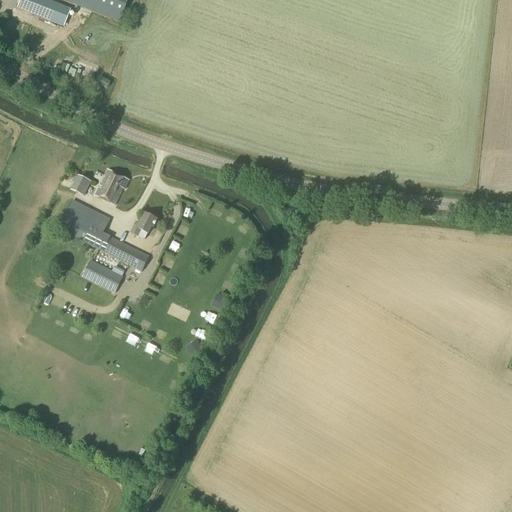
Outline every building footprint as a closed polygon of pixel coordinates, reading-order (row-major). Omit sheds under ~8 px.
[(63,28),(70,10),(43,0),(19,0),(16,9),(63,28)] [(20,30),(18,35),(25,38),(28,33),(20,30)] [(53,72),(62,63),(54,55),(45,63),(53,72)] [(106,90),(110,83),(99,77),(95,84),(106,90)] [(125,191),(130,181),(107,170),(94,196),(115,207),(123,190),(125,191)] [(83,197),(91,182),(77,176),(70,190),(83,197)] [(142,272),(150,257),(103,233),(110,220),(66,198),(52,227),(96,249),(129,266),(133,268),(142,272)] [(186,218),(194,222),(198,213),(190,209),(186,218)] [(152,229),(157,220),(144,214),(137,228),(134,227),(131,233),(144,240),(147,234),(148,234),(151,228),(152,229)] [(233,214),(230,218),(239,223),(242,219),(233,214)] [(179,236),(189,241),(193,233),(182,229),(179,236)] [(172,274),(177,265),(169,260),(163,269),(172,274)] [(91,262),(91,261),(82,278),(114,294),(122,279),(123,277),(122,277),(119,275),(122,271),(122,270),(114,267),(112,272),(100,266),(91,262)] [(228,301),(217,295),(210,307),(221,313),(228,301)] [(153,337),(156,328),(145,324),(142,333),(153,337)] [(119,341),(127,345),(130,335),(123,332),(119,341)] [(203,352),(197,341),(185,348),(191,359),(203,352)]
